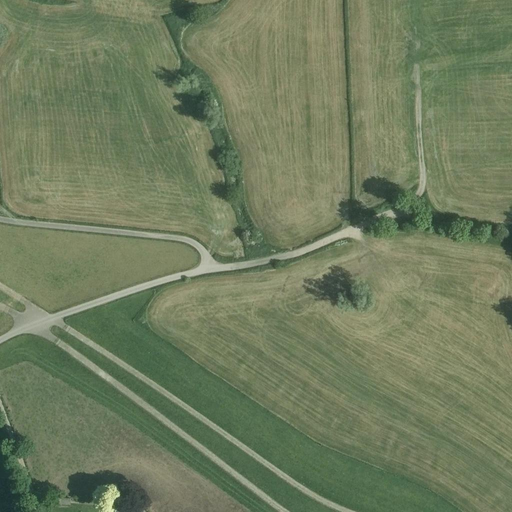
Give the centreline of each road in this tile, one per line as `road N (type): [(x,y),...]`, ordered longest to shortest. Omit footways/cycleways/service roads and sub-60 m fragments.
road 1 (track): [(51,317),(162,280),(306,250),(414,203),(422,177),(419,108)]
road 2 (track): [(283,511),(0,306)]
road 3 (track): [(210,270),(183,239),(0,219)]
